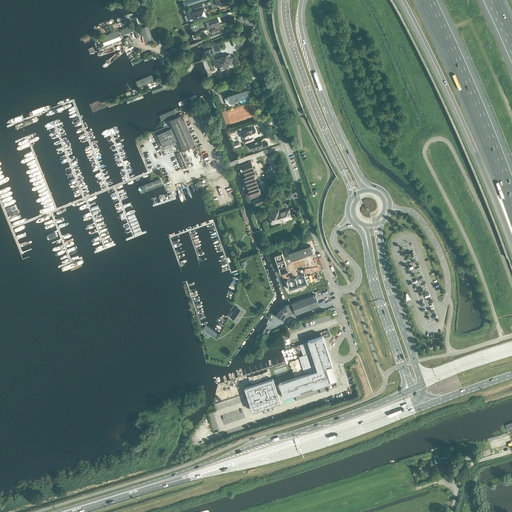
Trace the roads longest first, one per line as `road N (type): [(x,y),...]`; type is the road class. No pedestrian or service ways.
road 1 (tertiary): [(337,290),(235,0)]
road 2 (primary): [(176,476),(275,457),(425,404)]
road 3 (motorway): [(403,0),(511,231)]
road 4 (primary): [(411,390),(176,476)]
road 5 (motorway): [(424,0),(511,204)]
road 6 (motorway): [(285,0),(292,45),(342,168)]
road 7 (motorway): [(355,166),(305,45),(302,0)]
road 8 (primary): [(368,250),(411,390)]
road 9 (primary): [(422,384),(380,248)]
road 10 (track): [(320,511),(458,484)]
